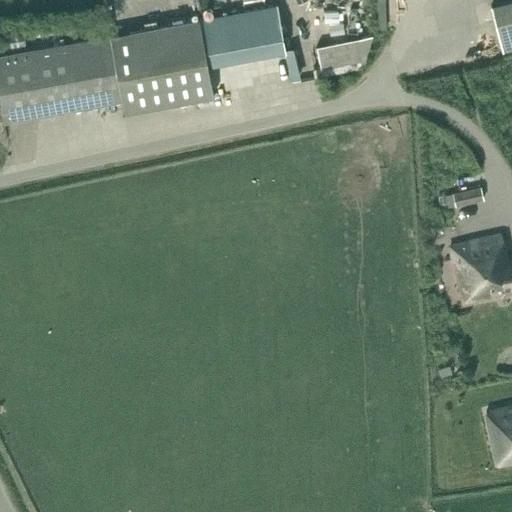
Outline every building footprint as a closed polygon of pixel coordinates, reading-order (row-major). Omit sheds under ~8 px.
[(511,0),(507,0),(491,4),(503,51),(511,48),(511,0)] [(277,3),(202,17),(211,64),(286,50),(277,3)] [(0,99),(1,105),(4,120),(5,122),(123,100),(125,112),(214,95),(199,16),(94,37),(93,31),(83,32),(85,38),(0,54),(0,99)] [(371,35),(316,46),(321,66),(365,57),(371,35)] [(481,186),(453,192),(455,205),(484,199),(481,186)] [(511,260),(508,262),(501,233),(450,245),(464,303),(493,296),(492,292),(511,287),(511,260)] [(511,403),(487,409),(499,466),(511,462),(511,403)]
